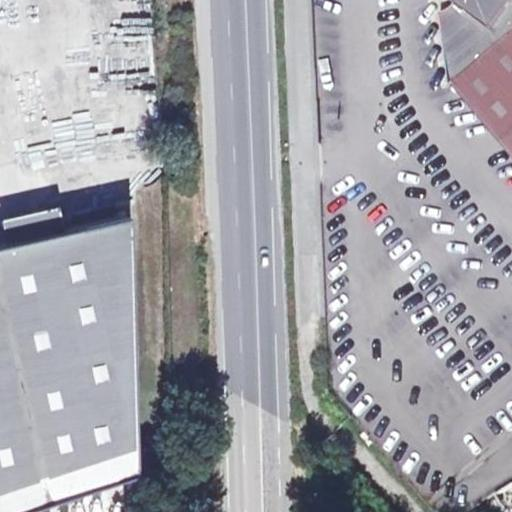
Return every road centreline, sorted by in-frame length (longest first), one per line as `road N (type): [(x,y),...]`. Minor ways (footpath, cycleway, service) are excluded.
road 1 (primary): [(250,511),(234,0)]
road 2 (unknown): [(407,0),(414,124),(406,145),(391,158),(365,162),(301,161)]
road 3 (unknown): [(372,404),(408,458),(451,448),(511,403)]
